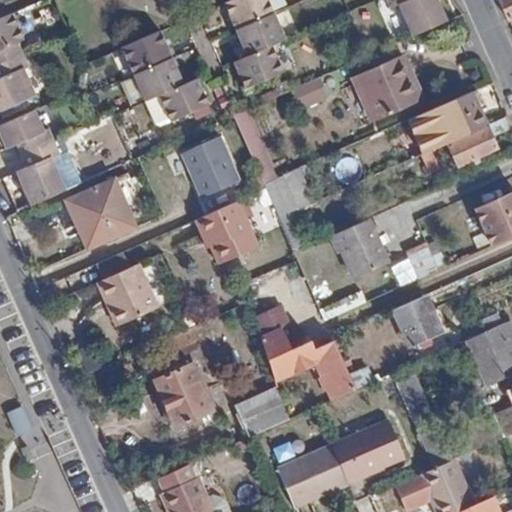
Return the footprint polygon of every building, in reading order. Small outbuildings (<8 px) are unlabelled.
[(237,26),(274,10),(269,0),(225,0),(237,26)] [(398,3),(411,33),(445,18),(437,0),(383,0),(387,7),(398,3)] [(511,0),(500,0),(508,16),(511,14),(511,0)] [(274,10),(237,26),(248,53),(273,43),(286,37),(274,10)] [(0,19),(0,64),(21,55),(16,44),(21,42),(10,15),(0,19)] [(123,47),(134,72),(171,56),(160,31),(123,47)] [(248,53),(234,59),(245,86),(285,70),(273,43),(248,53)] [(397,51),(349,72),(369,118),(412,99),(398,70),(404,67),(397,51)] [(0,112),(34,98),(22,71),(27,68),(21,55),(0,64),(0,112)] [(171,56),(134,72),(146,99),(160,93),(183,83),(171,56)] [(303,109),(332,96),(323,75),(294,88),(303,109)] [(160,93),(172,119),(208,103),(196,77),(183,83),(160,93)] [(469,87),(406,116),(422,152),(446,141),(483,124),(486,123),(469,87)] [(48,132),(42,134),(32,112),(0,126),(0,136),(6,150),(16,146),(21,156),(53,142),(48,132)] [(483,124),(446,141),(457,163),(493,146),(483,124)] [(182,154),(202,200),(241,182),(221,137),(182,154)] [(53,142),(21,156),(26,169),(16,174),(33,210),(70,192),(53,156),(59,155),(53,142)] [(114,183),(67,204),(90,253),(136,232),(114,183)] [(511,190),(476,205),(491,241),(511,232),(511,190)] [(259,248),(238,200),(195,219),(203,238),(208,236),(221,265),(259,248)] [(388,266),(369,222),(331,238),(338,256),(344,253),(355,280),(388,266)] [(428,268),(416,241),(397,249),(409,276),(428,268)] [(162,312),(142,268),(102,286),(110,304),(115,302),(128,328),(162,312)] [(327,321),(368,301),(362,289),(321,309),(327,321)] [(426,298),(396,311),(411,348),(449,332),(439,310),(432,313),(426,298)] [(262,334),(289,324),(282,306),(256,316),(262,334)] [(493,320),(467,331),(488,376),(511,364),(511,351),(510,347),(505,349),(493,320)] [(330,401),(356,391),(335,346),(317,352),(312,344),(293,352),(284,330),(261,339),(279,386),(317,372),(330,401)] [(191,358),(154,375),(174,421),(211,405),(191,358)] [(236,408),(250,441),(290,424),(276,391),(236,408)] [(28,404),(8,412),(16,435),(37,427),(28,404)] [(385,417),(330,441),(346,478),(401,454),(385,417)] [(346,478),(330,441),(277,463),(293,500),(346,478)] [(450,457),(416,472),(419,478),(392,489),(401,511),(410,511),(430,504),(433,511),(480,511),(474,498),(469,500),(450,457)] [(170,498),(166,500),(171,511),(231,511),(231,509),(225,503),(218,501),(211,501),(203,483),(200,484),(194,470),(163,483),(170,498)]
